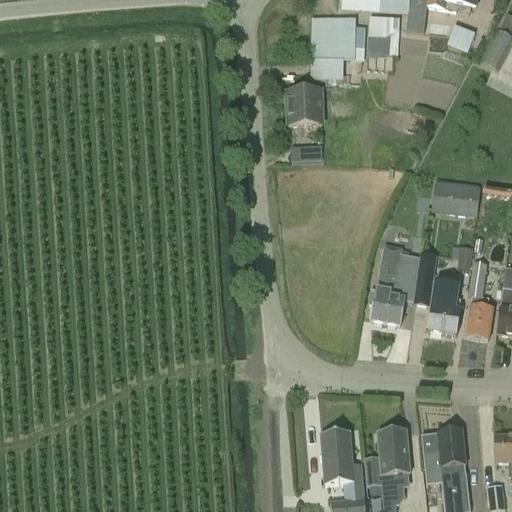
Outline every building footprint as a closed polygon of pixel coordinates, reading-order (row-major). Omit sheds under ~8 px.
[(340,0),(340,14),(358,15),(407,18),(404,37),(423,39),(426,11),(444,15),(455,17),(456,9),(470,11),(474,12),(475,0),(340,0)] [(511,37),(511,35),(511,19),(504,16),(497,31),(511,37)] [(384,55),(398,57),(398,39),(398,23),(386,22),(368,21),(366,57),(384,59),(384,55)] [(311,22),(309,85),(341,86),(342,67),(353,67),(353,65),(362,66),(362,53),(364,53),(365,31),(355,31),(355,22),(337,23),(311,22)] [(453,30),(446,49),(466,57),(474,38),(453,30)] [(497,77),(511,47),(511,43),(494,35),(479,68),(497,77)] [(321,129),(320,95),(286,97),(287,130),(321,129)] [(319,151),(307,152),(308,166),(320,165),(319,151)] [(442,220),(442,219),(476,222),(480,192),(478,191),(478,189),(435,185),(435,186),(434,186),(430,219),(442,220)] [(509,204),(510,196),(482,192),(481,200),(509,204)] [(469,276),(472,255),(461,253),(458,275),(469,276)] [(370,325),(385,328),(397,259),(382,256),(376,293),(375,293),(370,325)] [(420,263),(414,306),(413,309),(428,311),(433,271),(435,260),(420,258),(420,263)] [(404,305),(414,306),(420,263),(397,259),(385,328),(400,330),(404,305)] [(472,267),(471,272),(466,300),(471,301),(465,342),(487,345),(492,313),(487,312),(488,303),(482,303),(483,292),(486,269),(472,267)] [(511,292),(511,271),(502,271),(500,292),(511,292)] [(432,301),(433,301),(428,337),(456,341),(460,315),(458,315),(460,305),(455,304),(457,290),(435,287),(432,301)] [(511,295),(502,294),(496,338),(511,340),(511,295)] [(380,490),(383,511),(394,511),(394,510),(398,510),(404,503),(403,493),(408,492),(408,478),(409,478),(406,436),(376,438),(378,463),(364,465),(366,491),(380,490)] [(438,439),(421,441),(423,466),(424,466),(425,474),(439,472),(443,511),(468,511),(464,469),(465,469),(461,436),(438,438),(438,439)] [(350,437),(321,439),(325,490),(354,488),(356,505),(363,504),(364,504),(361,468),(352,469),(350,437)] [(511,441),(494,441),(494,469),(508,468),(509,482),(511,482),(511,478),(511,477),(511,441)] [(505,511),(502,489),(485,492),(487,511),(505,511)]
